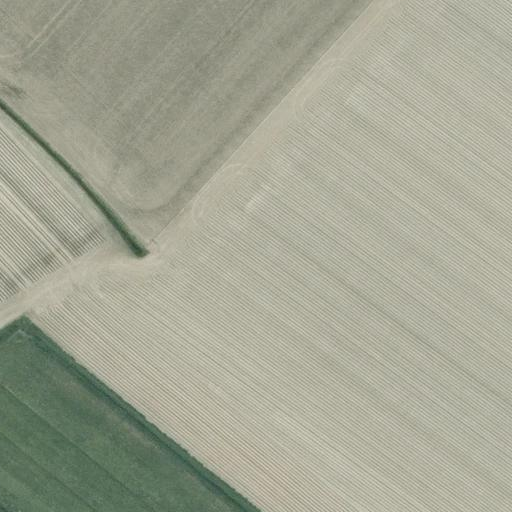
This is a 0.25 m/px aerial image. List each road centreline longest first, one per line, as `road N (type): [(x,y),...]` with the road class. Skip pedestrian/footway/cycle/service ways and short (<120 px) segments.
road 1 (track): [(99,268),(142,264),(166,252),(264,128),(387,0)]
road 2 (track): [(0,322),(99,268),(113,249),(81,198),(0,120)]
